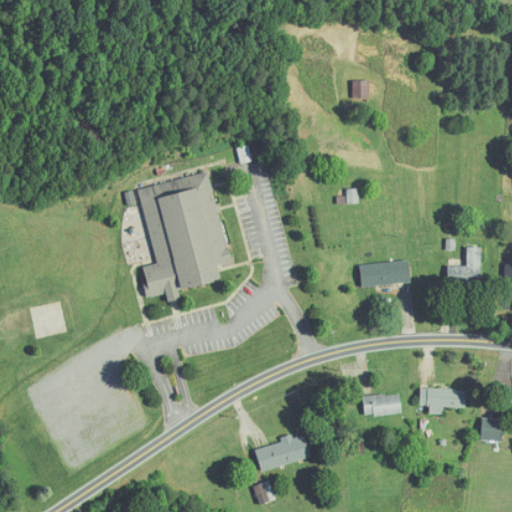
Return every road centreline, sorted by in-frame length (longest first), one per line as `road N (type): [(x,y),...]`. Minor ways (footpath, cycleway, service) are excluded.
road 1 (tertiary): [(57,511),(278,371)]
road 2 (tertiary): [(278,371),(338,347),(407,339),(511,345)]
